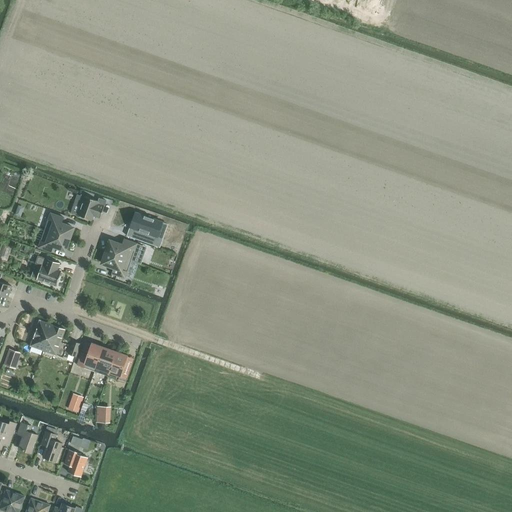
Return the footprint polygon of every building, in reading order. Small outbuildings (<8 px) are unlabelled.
[(106,201),(100,199),(99,201),(85,196),(81,205),(75,203),(71,212),(78,215),(92,220),(94,216),(100,219),(106,201)] [(44,230),(69,239),(73,228),(62,224),(64,218),(50,213),(44,230)] [(134,229),(131,238),(153,246),(158,234),(163,236),(167,225),(161,223),(162,222),(136,213),(131,228),(134,229)] [(38,248),(51,253),(54,247),(65,251),(69,239),(44,230),(38,248)] [(106,252),(131,261),(138,244),(124,239),(122,245),(110,241),(106,252)] [(112,274),(125,279),(131,261),(106,252),(102,264),(114,268),(112,274)] [(37,280),(56,286),(61,272),(57,270),(59,264),(38,256),(36,264),(42,266),(37,280)] [(0,294),(8,298),(12,286),(0,282),(0,294)] [(43,351),(52,325),(40,320),(31,346),(43,351)] [(52,325),(43,351),(56,355),(65,330),(52,325)] [(76,357),(80,344),(73,341),(68,354),(76,357)] [(103,348),(91,344),(87,356),(81,353),(77,366),(95,372),(103,348)] [(116,353),(103,348),(95,372),(108,376),(116,353)] [(18,361),(21,353),(10,349),(4,365),(11,367),(14,360),(18,361)] [(127,357),(116,353),(108,376),(125,383),(129,370),(123,368),(127,357)] [(81,403),(72,400),(68,409),(77,412),(81,403)] [(98,407),(97,422),(108,422),(108,416),(106,416),(106,407),(98,407)] [(0,448),(1,449),(3,443),(9,445),(16,423),(10,421),(9,424),(0,420),(0,448)] [(30,432),(32,426),(21,422),(17,434),(22,436),(18,448),(32,453),(38,435),(30,432)] [(55,434),(57,430),(55,429),(47,426),(41,445),(46,447),(43,457),(56,462),(63,442),(56,440),(58,435),(55,434)] [(82,440),(73,437),(70,444),(80,447),(82,440)] [(68,472),(81,477),(88,458),(80,455),(81,454),(69,450),(64,464),(70,466),(68,472)] [(0,510),(5,511),(12,511),(13,511),(19,511),(25,496),(6,490),(0,506),(0,510)] [(26,511),(47,511),(50,505),(31,498),(26,511)] [(53,511),(74,511),(75,508),(62,503),(60,509),(55,507),(53,511)]
